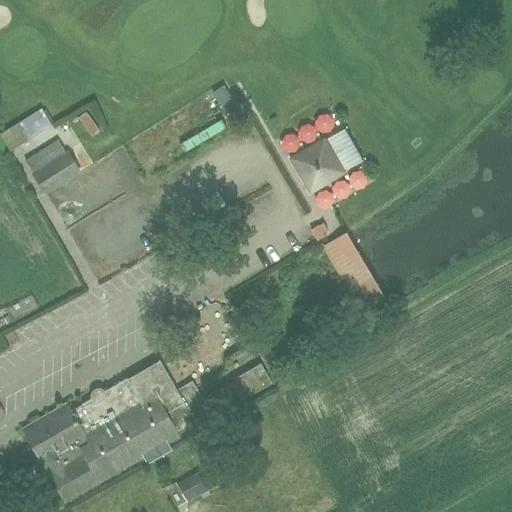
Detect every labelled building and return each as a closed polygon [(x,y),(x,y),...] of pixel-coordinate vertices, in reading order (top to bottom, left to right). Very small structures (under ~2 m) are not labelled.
[(96,112),(87,117),(101,141),(110,135),(96,112)] [(353,167),(371,157),(352,125),(334,135),(353,167)] [(44,194),(80,173),(57,140),(22,162),(44,194)] [(311,191),(342,173),(324,141),(292,159),(311,191)] [(325,241),(338,233),(332,221),(318,229),(325,241)] [(23,322),(47,305),(41,296),(17,312),(23,322)] [(225,354),(210,357),(215,375),(230,371),(225,354)] [(176,390),(159,360),(158,361),(160,364),(129,382),(127,378),(104,391),(106,395),(94,402),(92,398),(81,404),(82,405),(71,411),(67,403),(22,429),(41,462),(33,466),(41,480),(49,476),(64,502),(143,457),(147,464),(171,450),(167,443),(180,436),(177,432),(210,413),(212,418),(272,384),(260,364),(236,378),(237,380),(202,400),(192,381),(176,390)] [(236,474),(226,457),(218,461),(218,460),(176,484),(186,501),(219,482),(219,481),(227,477),(236,474)]
